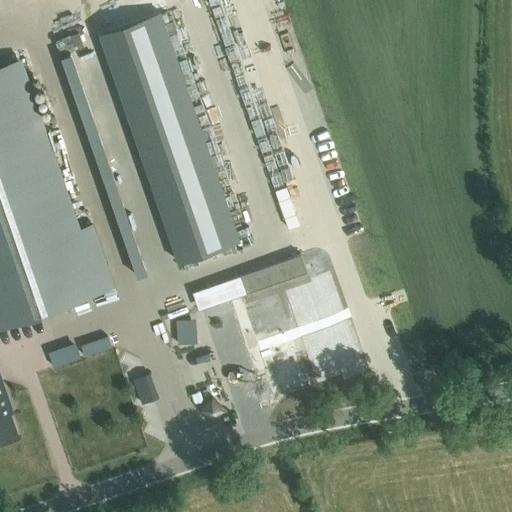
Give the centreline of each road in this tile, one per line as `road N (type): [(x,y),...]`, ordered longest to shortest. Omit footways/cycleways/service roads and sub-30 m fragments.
road 1 (unclassified): [(511,390),(309,422),(41,511)]
road 2 (unknown): [(15,0),(48,13),(143,310)]
road 3 (unknown): [(143,310),(195,460)]
road 4 (unknown): [(143,310),(18,361)]
